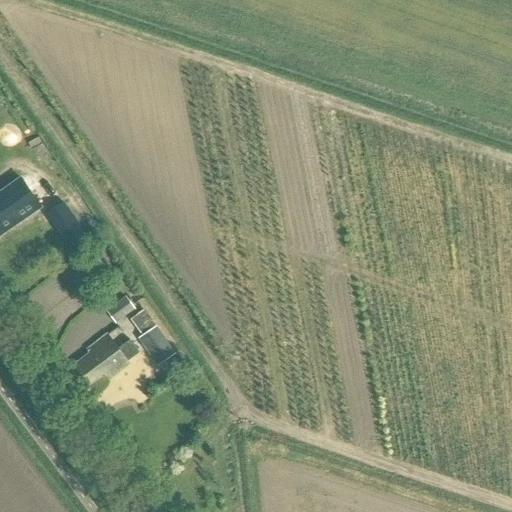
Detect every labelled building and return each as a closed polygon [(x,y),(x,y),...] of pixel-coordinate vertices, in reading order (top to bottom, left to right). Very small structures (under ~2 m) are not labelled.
[(0,235),(26,218),(26,219),(46,205),(27,177),(0,194),(0,235)] [(89,238),(65,204),(47,216),(70,250),(89,238)] [(116,325),(136,310),(126,297),(107,312),(116,325)] [(143,335),(155,322),(141,310),(129,323),(143,335)] [(139,339),(159,367),(177,354),(157,326),(139,339)] [(131,341),(122,348),(119,350),(116,346),(113,348),(105,338),(87,351),(90,355),(78,364),(81,368),(76,372),(87,387),(103,374),(107,380),(126,366),(125,365),(140,354),(131,341)]
